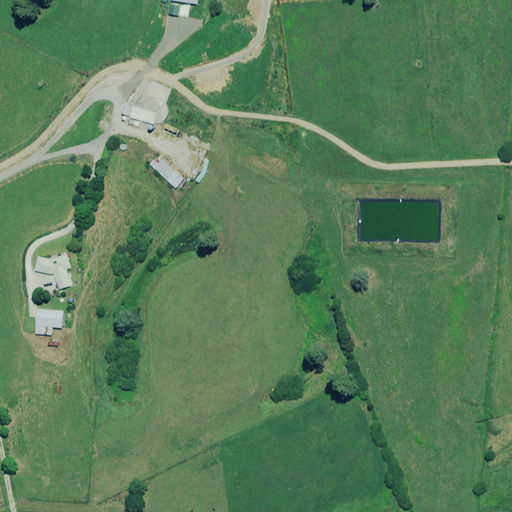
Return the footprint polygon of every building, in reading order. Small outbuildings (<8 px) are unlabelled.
[(181,6),(171,4),(170,14),(180,16),(181,6)] [(158,113),(126,104),(123,114),(132,117),(131,118),(155,124),(158,113)] [(185,179),(162,160),(159,164),(154,160),(150,165),(177,188),(185,179)] [(72,268),(67,252),(47,259),(39,257),(36,271),(52,274),(55,273),(60,290),(72,286),(67,270),(72,268)] [(65,312),(39,309),(37,334),(53,335),(54,327),(64,328),(65,312)]
